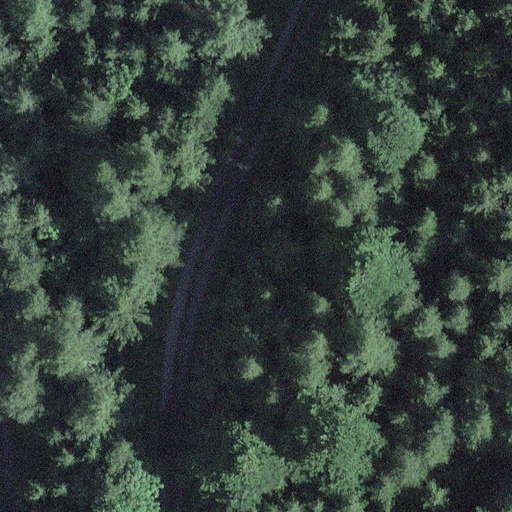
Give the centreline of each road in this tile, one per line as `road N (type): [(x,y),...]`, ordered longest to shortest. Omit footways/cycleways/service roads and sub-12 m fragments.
road 1 (track): [(184,511),(197,340),(220,256),(248,172),(334,0)]
road 2 (track): [(0,369),(20,511)]
